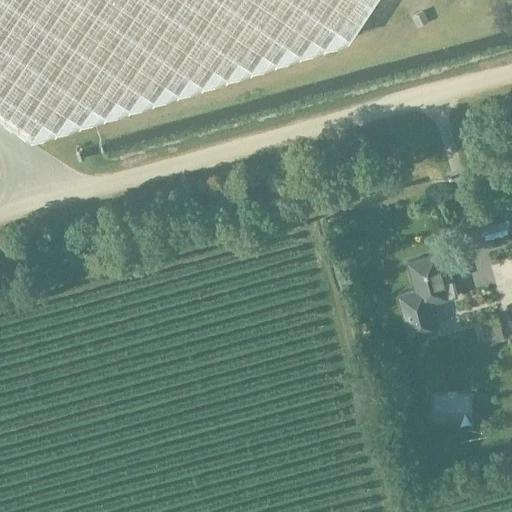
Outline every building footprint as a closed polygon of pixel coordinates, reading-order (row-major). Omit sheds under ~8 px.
[(0,0),(0,118),(29,138),(348,38),(372,0),(0,0)] [(511,287),(511,231),(473,233),(476,287),(496,285),(496,288),(511,287)] [(437,331),(429,303),(444,299),(444,298),(454,295),(450,280),(440,282),(433,256),(406,263),(413,289),(395,295),(407,340),(437,331)] [(495,312),(478,316),(483,337),(501,332),(495,312)] [(465,397),(432,396),(431,414),(448,415),(448,407),(465,408),(465,397)]
